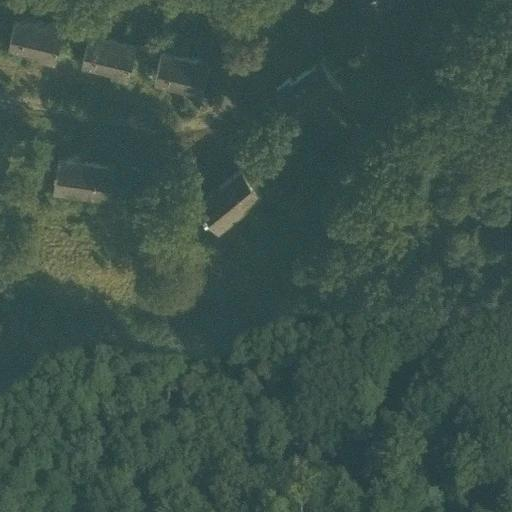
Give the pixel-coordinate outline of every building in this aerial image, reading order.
[(363,0),(369,9),(383,0),(363,0)] [(63,26),(15,14),(9,40),(39,48),(38,52),(55,56),(63,26)] [(69,19),(62,46),(73,49),(80,22),(69,19)] [(135,43),(88,31),(82,58),(112,65),(111,69),(128,73),(135,43)] [(141,41),(136,60),(147,63),(151,43),(141,41)] [(360,64),(344,41),(332,49),(348,72),(360,64)] [(209,60),(161,48),(155,75),(185,82),(184,87),(201,91),(209,60)] [(323,55),(291,77),(289,75),(276,84),(297,114),(342,82),(323,55)] [(9,142),(0,140),(0,164),(5,166),(9,142)] [(279,161),(264,142),(253,151),(262,163),(250,172),(256,179),(279,161)] [(114,160),(59,151),(54,180),(109,188),(111,181),(112,171),(114,160)] [(143,162),(129,160),(127,173),(112,171),(111,181),(139,185),(143,162)] [(250,172),(243,163),(200,197),(218,220),(261,186),(256,179),(250,172)]
